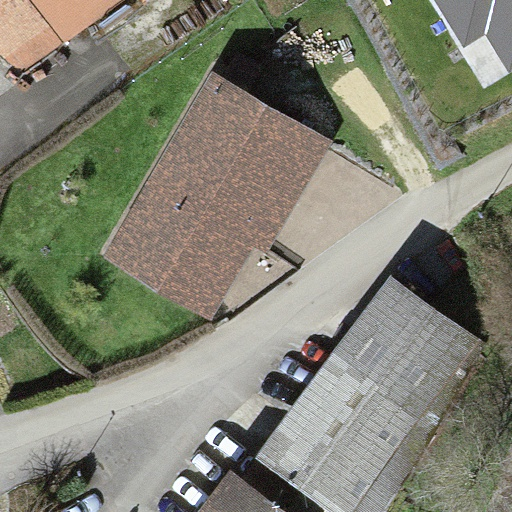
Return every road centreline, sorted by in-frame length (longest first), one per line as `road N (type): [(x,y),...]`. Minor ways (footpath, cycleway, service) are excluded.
road 1 (unclassified): [(198,401),(390,244),(511,177)]
road 2 (unclassified): [(198,401),(0,462)]
road 3 (unclassified): [(123,511),(198,401)]
